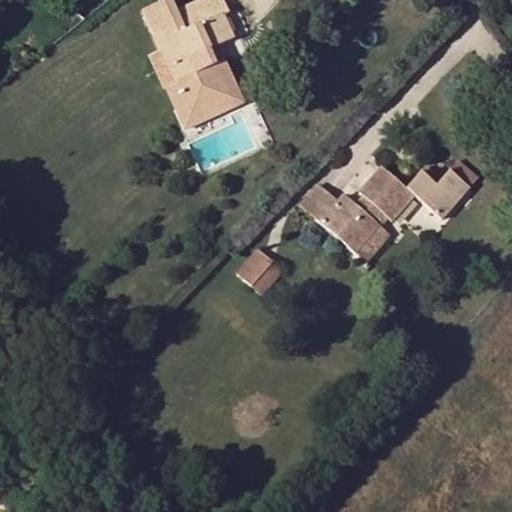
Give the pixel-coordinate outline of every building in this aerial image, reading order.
[(201,54),(207,51),(232,40),(221,16),(228,13),(221,0),(202,0),(173,13),(167,0),(165,0),(142,12),(160,51),(149,56),(163,88),(166,87),(175,83),(190,116),(229,98),(213,64),(208,67),(201,54)] [(213,64),(207,51),(201,54),(208,67),(213,64)] [(222,60),(213,64),(229,98),(237,94),(222,60)] [(166,87),(181,120),(190,116),(175,83),(166,87)] [(242,103),(237,94),(229,98),(190,116),(181,120),(185,130),(242,103)] [(478,178),(459,161),(449,173),(468,189),(478,178)] [(434,188),(440,181),(425,168),(420,174),(434,188)] [(468,189),(449,173),(440,181),(434,188),(420,174),(405,191),(380,170),(357,195),(363,199),(354,209),(349,203),(342,197),(337,204),(317,186),(298,207),(353,255),(376,228),(384,219),(389,223),(411,197),(440,221),(468,189)] [(357,195),(349,203),(354,209),(363,199),(357,195)] [(387,237),(376,228),(353,255),(364,265),(387,237)] [(256,251),(235,275),(249,287),(270,263),(256,251)] [(249,287),(259,296),(280,272),(270,263),(249,287)]
